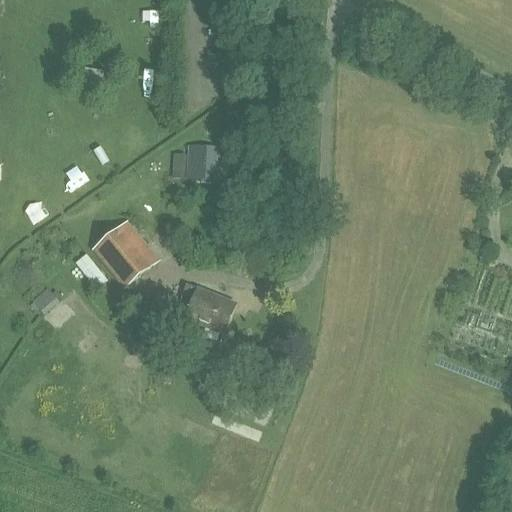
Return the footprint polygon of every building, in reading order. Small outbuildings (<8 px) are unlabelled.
[(89,71),(90,93),(108,92),(107,70),(89,71)] [(189,147),(187,180),(217,182),(218,148),(189,147)] [(109,148),(99,153),(106,169),(116,165),(109,148)] [(125,225),(94,250),(126,290),(157,264),(125,225)] [(76,264),(97,291),(109,282),(87,256),(76,264)] [(192,305),(186,320),(225,336),(237,306),(187,285),(181,301),(192,305)] [(34,304),(30,307),(36,314),(39,310),(44,316),(60,303),(47,289),(32,302),(34,304)]
